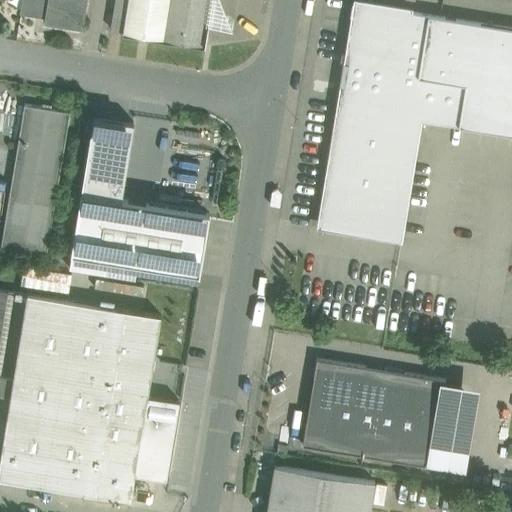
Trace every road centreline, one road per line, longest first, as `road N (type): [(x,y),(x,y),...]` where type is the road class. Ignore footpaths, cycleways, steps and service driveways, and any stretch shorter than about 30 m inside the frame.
road 1 (unclassified): [(269,101),(201,511)]
road 2 (unclassified): [(269,101),(0,57)]
